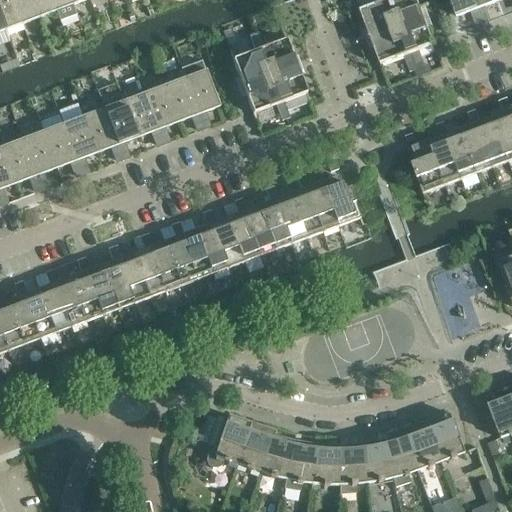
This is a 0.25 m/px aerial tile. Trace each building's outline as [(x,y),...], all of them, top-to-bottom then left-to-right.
[(22,26),(12,0),(0,0),(0,18),(5,32),(22,26)] [(39,19),(31,0),(12,0),(22,26),(39,19)] [(56,13),(50,0),(31,0),(39,19),(56,13)] [(73,7),(70,0),(50,0),(56,13),(73,7)] [(425,19),(421,9),(417,0),(394,0),(392,1),(388,3),(398,30),(425,19)] [(478,10),(474,0),(449,0),(457,18),(474,12),(478,10)] [(498,3),(497,0),(474,0),(478,10),(482,9),(498,3)] [(388,3),(384,4),(361,13),(371,40),(398,30),(388,3)] [(485,17),(482,9),(478,10),(474,12),(477,19),(485,17)] [(487,24),(485,17),(477,19),(480,27),(487,24)] [(435,46),(425,19),(398,30),(408,57),(412,55),(435,46)] [(408,57),(398,30),(371,40),(381,67),(404,58),(408,57)] [(260,42),(257,34),(249,37),(252,45),(260,42)] [(286,41),(263,50),(259,51),(269,78),(296,68),(286,41)] [(263,50),(260,42),(252,45),(255,53),(259,51),(263,50)] [(259,51),(255,53),(232,61),(242,88),(269,78),(259,51)] [(415,63),(412,55),(408,57),(404,58),(407,66),(415,63)] [(418,71),(415,63),(407,66),(410,74),(418,71)] [(306,95),(296,68),(269,78),(279,105),(284,104),(306,95)] [(219,108),(205,72),(184,80),(198,116),(202,115),(219,108)] [(279,105),(269,78),(242,88),(253,115),(276,107),(279,105)] [(198,116),(184,80),(164,87),(178,124),(194,118),(198,116)] [(178,124),(164,87),(144,95),(158,132),(161,130),(178,124)] [(158,132),(144,95),(123,102),(137,139),(154,133),(158,132)] [(509,106),(507,100),(499,103),(501,109),(509,106)] [(137,139),(123,102),(103,110),(117,147),(121,145),(137,139)] [(287,111),(284,104),(279,105),(276,107),(279,115),(287,111)] [(511,112),(509,106),(501,109),(504,115),(508,113),(511,112)] [(117,147),(103,110),(83,118),(97,154),(113,148),(117,147)] [(290,119),(287,111),(279,115),(282,122),(290,119)] [(478,118),(476,112),(468,115),(470,121),(478,118)] [(511,124),(508,113),(504,115),(492,119),(509,164),(511,162),(511,124)] [(205,122),(202,115),(198,116),(194,118),(197,125),(205,122)] [(97,154),(83,118),(63,125),(77,162),(81,161),(97,154)] [(480,124),(478,118),(470,121),(472,127),(476,125),(480,124)] [(492,119),(480,124),(476,125),(493,170),(509,164),(492,119)] [(207,130),(205,122),(197,125),(200,133),(207,130)] [(446,130),(444,124),(436,126),(439,132),(446,130)] [(77,162),(63,125),(43,133),(56,170),(73,164),(77,162)] [(476,125),(472,127),(461,131),(477,176),(493,170),(476,125)] [(164,138),(161,130),(158,132),(154,133),(157,140),(164,138)] [(449,136),(446,130),(439,132),(441,139),(445,137),(449,136)] [(461,131),(449,136),(445,137),(462,181),(477,176),(461,131)] [(56,170),(43,133),(22,141),(36,178),(40,176),(56,170)] [(415,142),(413,135),(405,138),(407,145),(415,142)] [(445,137),(441,139),(429,143),(446,187),(462,181),(445,137)] [(167,145),(164,138),(157,140),(159,148),(167,145)] [(36,178),(22,141),(2,148),(16,185),(32,179),(36,178)] [(446,187),(429,143),(412,149),(418,164),(413,166),(424,196),(446,187)] [(124,153),(121,145),(117,147),(113,148),(116,156),(124,153)] [(0,191),(16,185),(2,148),(0,149),(0,191)] [(127,160),(124,153),(116,156),(119,163),(127,160)] [(83,168),(81,161),(77,162),(73,164),(76,171),(83,168)] [(338,171),(336,164),(328,167),(330,174),(338,171)] [(86,176),(83,168),(76,171),(78,178),(86,176)] [(42,184),(40,176),(36,178),(32,179),(35,186),(42,184)] [(307,182),(304,176),(296,179),(299,185),(307,182)] [(360,220),(349,190),(343,192),(338,178),(321,184),(338,228),(360,220)] [(309,188),(307,182),(299,185),(301,191),(305,190),(309,188)] [(45,191),(42,184),(35,186),(38,194),(45,191)] [(321,184),(309,188),(305,190),(322,234),(338,228),(321,184)] [(275,194),(273,188),(265,191),(267,197),(275,194)] [(305,190),(301,191),(289,196),(306,240),(322,234),(305,190)] [(278,200),(275,194),(267,197),(270,203),(274,202),(278,200)] [(289,196),(278,200),(274,202),(290,246),(306,240),(289,196)] [(244,206),(242,200),(234,203),(236,209),(244,206)] [(274,202),(270,203),(258,208),(275,252),(290,246),(274,202)] [(246,212),(244,206),(236,209),(238,215),(242,214),(246,212)] [(258,208),(246,212),(242,214),(259,258),(275,252),(258,208)] [(212,218),(210,212),(202,215),(204,221),(212,218)] [(242,214),(238,215),(226,219),(243,264),(259,258),(242,214)] [(215,224),(212,218),(204,221),(207,227),(211,225),(215,224)] [(226,219),(215,224),(211,225),(228,270),(243,264),(226,219)] [(181,230),(179,224),(171,227),(173,233),(181,230)] [(211,225),(207,227),(195,231),(212,276),(228,270),(211,225)] [(183,236),(181,230),(173,233),(175,239),(179,237),(183,236)] [(195,231),(183,236),(179,237),(196,282),(212,276),(195,231)] [(150,242),(147,235),(139,238),(142,245),(150,242)] [(179,237),(175,239),(164,243),(180,288),(196,282),(179,237)] [(152,248),(150,242),(142,245),(144,251),(148,249),(152,248)] [(164,243),(152,248),(148,249),(165,294),(180,288),(164,243)] [(118,253),(116,247),(108,250),(110,256),(118,253)] [(148,249),(144,251),(132,255),(149,300),(165,294),(148,249)] [(121,259),(118,253),(110,256),(112,263),(116,261),(121,259)] [(132,255),(121,259),(116,261),(133,306),(149,300),(132,255)] [(87,265),(84,259),(76,262),(79,268),(87,265)] [(511,259),(498,265),(511,300),(511,259)] [(116,261),(112,263),(101,267),(118,311),(133,306),(116,261)] [(89,271),(87,265),(79,268),(81,274),(85,273),(89,271)] [(101,267),(89,271),(85,273),(102,317),(118,311),(101,267)] [(55,277),(53,271),(45,274),(47,280),(55,277)] [(85,273),(81,274),(69,279),(86,323),(102,317),(85,273)] [(58,283),(55,277),(47,280),(50,286),(54,285),(58,283)] [(69,279),(58,283),(54,285),(70,329),(86,323),(69,279)] [(24,289),(22,283),(14,286),(16,292),(24,289)] [(54,285),(50,286),(38,291),(55,335),(70,329),(54,285)] [(26,295),(24,289),(16,292),(18,298),(22,297),(26,295)] [(38,291),(26,295),(22,297),(39,341),(55,335),(38,291)] [(22,297),(18,298),(6,303),(23,347),(39,341),(22,297)] [(6,303),(0,305),(0,333),(8,353),(23,347),(6,303)] [(511,395),(510,391),(486,400),(501,440),(511,436),(511,438),(511,395)] [(464,454),(448,414),(435,419),(435,417),(425,421),(426,423),(425,423),(440,463),(449,460),(450,462),(454,460),(454,458),(464,454)] [(237,466),(251,425),(250,425),(251,423),(241,420),(241,421),(228,417),(215,452),(214,452),(213,452),(211,453),(209,454),(208,455),(207,457),(206,459),(206,461),(206,462),(206,463),(207,464),(207,465),(208,467),(212,469),(217,470),(221,467),(224,463),(227,464),(228,463),(237,466)] [(440,463),(425,423),(424,423),(423,422),(414,425),(415,427),(402,432),(403,436),(417,472),(427,468),(427,470),(432,468),(431,467),(440,463)] [(260,474),(273,437),(275,433),(262,429),(262,427),(253,424),(252,425),(251,425),(237,466),(246,469),(246,471),(250,472),(251,470),(260,474)] [(417,472),(403,436),(383,442),(392,480),(394,489),(410,484),(407,475),(417,472)] [(285,481),(294,443),(273,437),(260,474),(270,477),(270,479),(274,480),(275,478),(285,481)] [(392,480),(383,442),(361,446),(366,485),(377,483),(377,485),(382,484),(381,482),(392,480)] [(312,485),(316,447),(294,443),(285,481),(283,490),(300,493),(301,484),(312,485)] [(366,485),(361,446),(338,448),(339,486),(339,496),(356,495),(355,486),(366,485)] [(339,486),(338,448),(316,447),(312,485),(323,486),(323,488),(328,489),(328,487),(339,486)]
